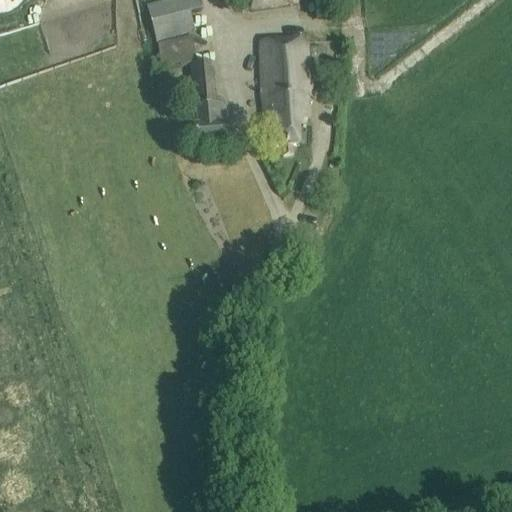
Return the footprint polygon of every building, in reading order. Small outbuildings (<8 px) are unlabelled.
[(0,0),(0,16),(2,17),(7,16),(14,13),(20,9),(25,5),(27,0),(0,0)] [(184,0),(146,10),(155,46),(194,36),(189,15),(201,12),(198,0),(184,0)] [(247,0),(249,13),(297,6),(296,0),(247,0)] [(305,99),(310,99),(305,43),(261,43),(266,149),(282,148),(283,157),(292,157),(292,147),(298,147),(296,123),(307,122),(305,99)] [(212,64),(192,67),(199,128),(193,129),(195,150),(232,146),(230,122),(226,123),(224,105),(217,106),(212,64)]
